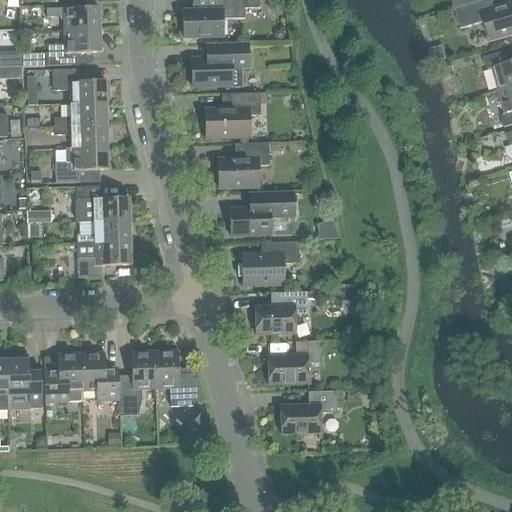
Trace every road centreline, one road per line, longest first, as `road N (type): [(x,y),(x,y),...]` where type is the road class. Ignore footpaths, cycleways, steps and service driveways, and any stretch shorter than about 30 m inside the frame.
road 1 (residential): [(202,304),(144,77),(138,0)]
road 2 (residential): [(254,511),(202,304)]
road 3 (residential): [(0,310),(202,304)]
